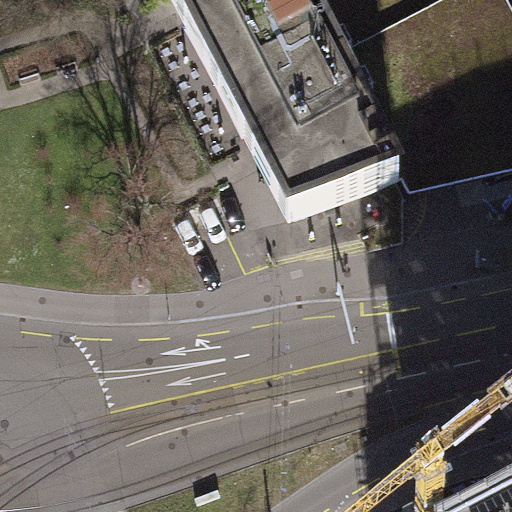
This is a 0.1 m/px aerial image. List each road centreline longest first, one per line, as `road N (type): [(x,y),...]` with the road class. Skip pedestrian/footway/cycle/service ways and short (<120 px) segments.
road 1 (secondary): [(490,359),(395,330),(8,376)]
road 2 (secondary): [(297,511),(416,438),(490,359)]
road 3 (secondary): [(87,511),(74,438),(49,404),(8,376)]
